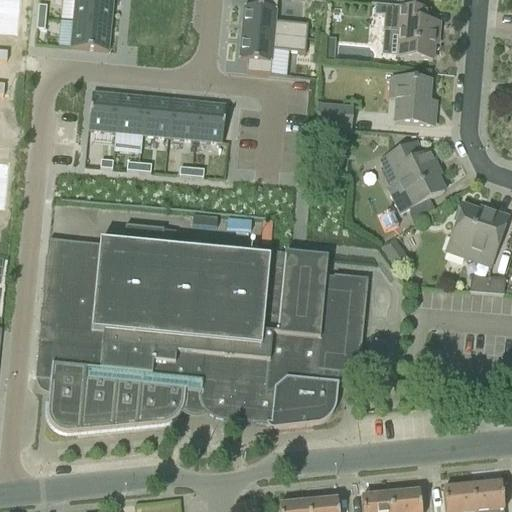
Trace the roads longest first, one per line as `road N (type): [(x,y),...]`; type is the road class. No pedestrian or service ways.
road 1 (residential): [(0,446),(53,72),(200,84),(211,0)]
road 2 (unclassified): [(214,475),(511,444)]
road 3 (unclassified): [(0,499),(214,475)]
road 4 (residential): [(511,182),(484,171),(470,138),(481,0)]
